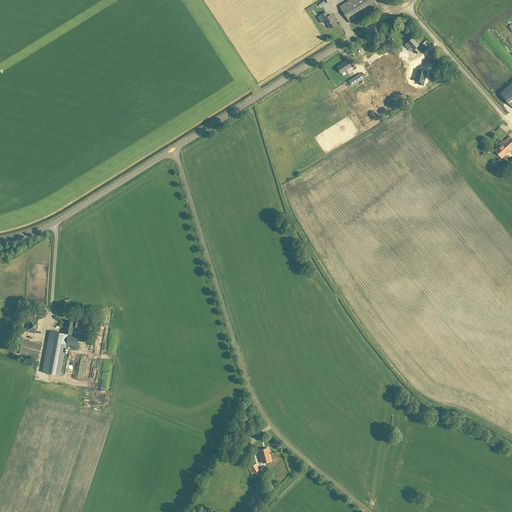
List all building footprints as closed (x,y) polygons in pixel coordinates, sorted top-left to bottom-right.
[(350,24),(377,7),(372,0),(349,0),(339,7),(350,24)] [(326,13),(318,18),(321,24),(325,21),(330,29),(336,25),(330,15),(328,16),(326,13)] [(502,32),(508,26),(505,23),(499,29),(502,32)] [(416,54),(419,52),(415,48),(418,45),(412,38),(407,43),(404,46),(408,49),(410,47),(413,50),(416,54)] [(394,55),(384,63),(382,60),(370,70),(373,74),(375,72),(377,74),(397,58),(394,55)] [(350,64),(348,65),(346,62),(337,67),(340,74),(349,68),(352,67),(352,68),(355,66),(352,61),(349,63),(350,64)] [(381,85),(401,70),(396,62),(394,63),(397,67),(378,81),(381,85)] [(422,78),(424,66),(415,64),(413,76),(422,78)] [(385,82),(388,86),(405,73),(402,69),(385,82)] [(359,78),(350,83),(352,86),(363,79),(360,74),(357,75),(359,78)] [(385,93),(393,104),(410,91),(402,80),(385,93)] [(511,83),(501,94),(511,106),(511,83)] [(511,139),(509,137),(502,143),(509,152),(511,149),(511,139)] [(509,152),(502,143),(494,150),(502,159),(508,153),(509,152)] [(35,334),(38,318),(28,316),(25,332),(35,334)] [(48,342),(42,373),(45,373),(60,376),(65,345),(77,347),(78,337),(66,335),(66,334),(71,335),(72,331),(73,327),(72,327),(73,323),(72,322),(67,321),(66,324),(65,328),(63,328),(62,334),(49,332),(48,342)] [(37,361),(42,345),(23,340),(18,355),(37,361)] [(268,448),(258,451),(259,455),(260,457),(262,463),(271,461),(269,455),(268,452),(269,452),(268,448)] [(248,469),(251,475),(259,470),(256,465),(248,469)]
